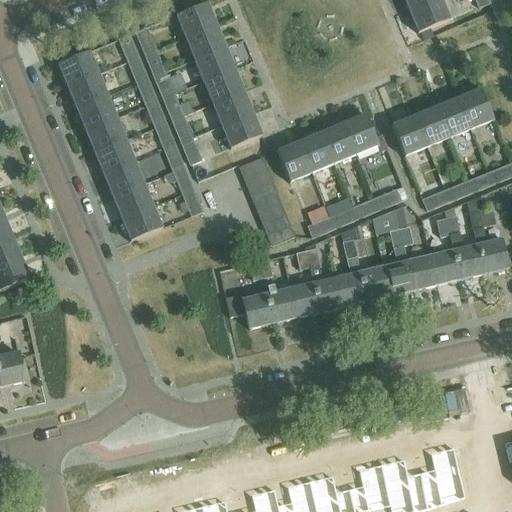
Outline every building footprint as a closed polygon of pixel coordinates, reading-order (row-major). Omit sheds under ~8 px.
[(401,0),(407,13),(439,0),(401,0)] [(439,0),(407,13),(417,36),(449,23),(439,0)] [(177,17),(186,40),(217,27),(208,4),(177,17)] [(186,40),(194,62),(226,49),(217,27),(186,40)] [(144,57),(155,52),(148,36),(137,40),(144,57)] [(129,37),(117,42),(124,59),(136,54),(129,37)] [(194,62),(203,84),(235,71),(226,49),(194,62)] [(58,65),(68,88),(100,75),(91,52),(58,65)] [(146,62),(153,79),(164,74),(157,57),(146,62)] [(138,60),(126,65),(133,81),(145,76),(138,60)] [(203,84),(212,106),(244,93),(235,71),(203,84)] [(68,88),(76,110),(109,97),(100,75),(68,88)] [(162,100),(173,96),(166,79),(155,84),(162,100)] [(148,82),(136,87),(142,104),(154,99),(148,82)] [(479,92),(457,101),(470,134),(493,125),(479,92)] [(243,93),(211,107),(220,128),(252,115),(243,93)] [(76,110),(85,133),(118,120),(109,97),(76,110)] [(164,105),(171,122),(182,118),(175,101),(164,105)] [(457,101),(435,110),(448,143),(470,134),(457,101)] [(157,104),(145,109),(152,126),(164,121),(157,104)] [(435,110),(413,119),(426,151),(448,143),(435,110)] [(252,115),(220,128),(230,151),(262,138),(252,115)] [(364,117),(342,126),(355,159),(377,150),(364,117)] [(426,151),(413,119),(390,129),(403,161),(426,151)] [(85,133),(94,155),(127,142),(118,120),(85,133)] [(173,127),(180,144),(191,139),(184,123),(173,127)] [(342,126),(320,135),(334,167),(355,159),(342,126)] [(166,127),(154,131),(161,148),(173,143),(166,127)] [(320,135),(299,144),(312,176),(334,167),(320,135)] [(94,155),(103,177),(136,164),(127,142),(94,155)] [(312,176),(299,144),(276,153),(290,185),(312,176)] [(182,149),(189,166),(200,162),(194,145),(182,149)] [(175,149),(163,154),(170,170),(182,165),(175,149)] [(238,170),(243,182),(266,172),(261,160),(238,170)] [(103,177),(112,200),(145,187),(136,164),(103,177)] [(511,178),(511,168),(510,165),(494,172),(499,184),(511,178)] [(184,171),(172,176),(179,192),(191,188),(184,171)] [(243,182),(248,193),(271,183),(266,172),(243,182)] [(492,186),(487,175),(470,181),(475,193),(492,186)] [(248,193),(252,204),(275,194),(271,183),(248,193)] [(470,195),(465,183),(448,190),(453,202),(470,195)] [(112,200),(121,222),(154,209),(145,187),(112,200)] [(400,203),(395,192),(378,198),(383,210),(400,203)] [(431,210),(448,204),(443,192),(427,199),(431,210)] [(193,193),(181,198),(188,215),(200,210),(193,193)] [(252,204),(257,215),(280,205),(275,194),(252,204)] [(377,213),(372,201),(356,208),(361,219),(377,213)] [(257,215),(261,225),(284,216),(280,205),(257,215)] [(154,209),(121,222),(131,245),(163,232),(154,209)] [(356,221),(351,210),(335,217),(339,228),(356,221)] [(476,248),(483,278),(507,272),(500,242),(486,245),(482,230),(478,214),(467,216),(476,247),(476,248)] [(0,215),(0,240),(11,237),(2,215),(0,215)] [(261,225),(266,236),(289,227),(284,216),(261,225)] [(335,230),(330,219),(313,226),(318,237),(335,230)] [(449,238),(445,222),(435,224),(439,240),(449,238)] [(289,227),(266,236),(271,248),(294,239),(289,227)] [(408,230),(399,232),(403,249),(412,247),(408,230)] [(383,269),(390,299),(413,294),(406,264),(403,249),(399,232),(388,235),(395,262),(381,266),(382,269),(383,269)] [(0,240),(0,266),(20,258),(11,237),(0,240)] [(361,241),(352,243),(356,260),(365,258),(361,241)] [(336,280),(343,310),(366,305),(356,260),(352,243),(342,246),(349,277),(336,280)] [(452,253),(459,283),(483,278),(476,248),(452,253)] [(315,252),(305,254),(309,271),(319,269),(315,252)] [(429,258),(436,288),(459,283),(452,253),(429,258)] [(309,271),(305,254),(295,257),(299,273),(309,271)] [(20,258),(0,266),(0,293),(29,281),(20,258)] [(406,264),(413,294),(436,288),(429,258),(406,264)] [(265,296),(272,326),(297,321),(290,291),(275,294),(268,263),(258,265),(262,282),(261,282),(265,296)] [(252,284),(261,282),(262,282),(258,265),(248,267),(252,284)] [(312,285),(319,316),(343,310),(336,280),(322,283),(319,269),(309,271),(312,285)] [(382,269),(359,275),(366,305),(390,299),(383,269),(382,269)] [(290,291),(297,321),(319,316),(312,285),(290,291)] [(272,326),(265,296),(242,302),(241,297),(224,301),(229,320),(245,316),(248,332),(272,326)] [(0,359),(0,390),(0,391),(24,385),(17,356),(0,359)] [(432,471),(420,474),(426,501),(463,492),(453,449),(428,455),(432,471)] [(403,461),(380,466),(390,509),(426,501),(420,474),(407,477),(403,461)] [(360,488),(348,491),(353,511),(377,511),(390,509),(380,466),(357,472),(360,488)] [(332,478),(309,483),(315,511),(353,511),(348,491),(336,494),(332,478)] [(289,505),(277,507),(277,511),(315,511),(309,483),(285,489),(289,505)] [(252,511),(277,511),(277,507),(273,491),(249,497),(252,511)] [(226,511),(225,503),(201,508),(202,511),(226,511)]
